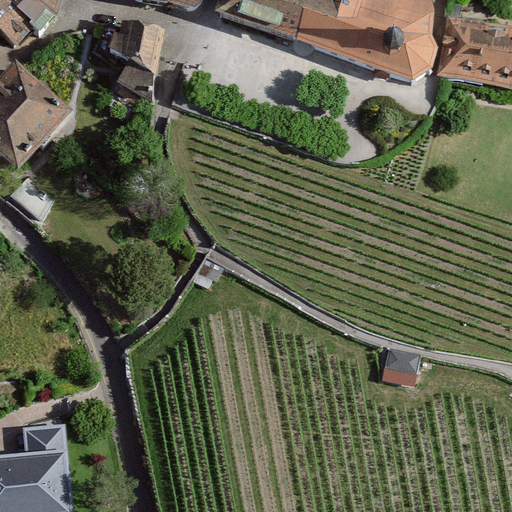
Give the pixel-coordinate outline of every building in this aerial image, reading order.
[(13,0),(0,0),(0,54),(2,53),(18,66),(51,30),(53,28),(13,0)] [(13,0),(53,28),(51,30),(58,35),(65,14),(63,0),(13,0)] [(168,11),(170,0),(141,0),(140,6),(168,11)] [(170,0),(168,11),(190,16),(196,15),(201,11),(206,0),(170,0)] [(223,0),(215,19),(296,46),(310,0),(223,0)] [(310,0),(296,46),(303,49),(413,88),(433,75),(438,55),(432,42),(434,25),(434,10),(430,1),(429,0),(310,0)] [(463,7),(450,4),(446,20),(459,22),(463,7)] [(511,31),(459,22),(446,20),(439,78),(444,79),(511,94),(511,31)] [(165,35),(132,27),(128,42),(114,37),(109,54),(123,62),(129,66),(154,80),(157,81),(165,35)] [(154,80),(129,66),(116,87),(155,110),(154,80)] [(75,127),(17,75),(0,94),(0,170),(18,187),(75,127)] [(389,348),(388,365),(419,374),(422,355),(389,348)] [(77,511),(73,431),(26,431),(27,461),(0,463),(0,511),(77,511)]
